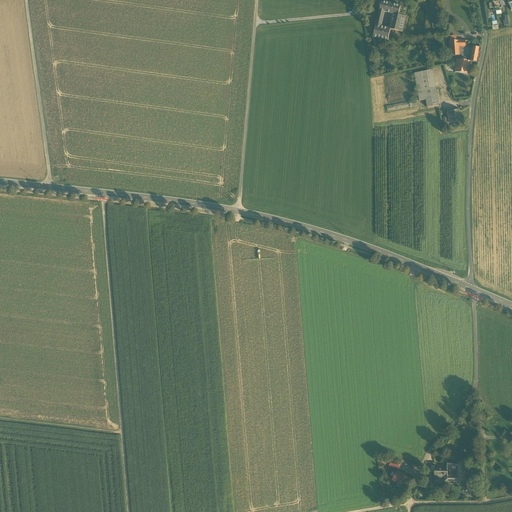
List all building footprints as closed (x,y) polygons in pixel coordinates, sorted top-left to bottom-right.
[(493,0),(495,8),(499,8),(500,9),(501,9),(502,7),(502,6),(501,5),(500,0),(493,0)] [(384,12),(393,14),(399,16),(399,15),(401,5),(382,1),(379,11),(384,12)] [(393,14),(389,28),(391,29),(391,30),(403,32),(407,16),(399,15),(399,16),(393,14)] [(388,41),(391,30),(391,29),(389,28),(381,26),(376,25),(374,37),(388,41)] [(450,40),(450,56),(460,56),(459,47),(466,46),(466,40),(456,40),(450,40)] [(471,61),(477,62),(479,47),(474,46),(471,61)] [(455,72),(468,74),(469,61),(457,59),(455,72)] [(426,100),(427,108),(439,106),(433,70),(415,74),(419,100),(419,101),(426,100)] [(387,106),(388,112),(410,108),(409,102),(387,106)] [(447,112),(449,123),(457,122),(461,121),(459,110),(447,112)] [(459,468),(459,476),(459,482),(468,482),(468,462),(459,462),(459,468)] [(434,477),(444,478),(444,476),(447,476),(447,469),(446,468),(446,466),(443,466),(435,466),(434,477)] [(402,486),(404,487),(409,478),(402,474),(397,471),(392,480),(397,483),(399,484),(398,485),(399,486),(400,487),(401,486),(402,486)]
